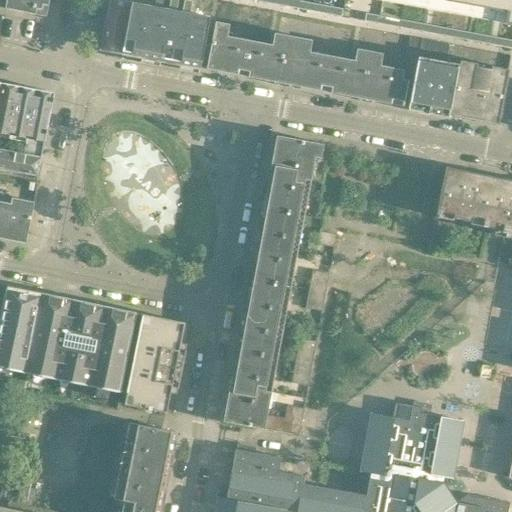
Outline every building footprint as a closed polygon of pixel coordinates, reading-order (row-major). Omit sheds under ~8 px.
[(0,0),(0,7),(35,15),(35,14),(34,14),(35,8),(41,10),(42,4),(47,5),(47,6),(48,6),(48,0),(0,0)] [(131,2),(118,0),(109,0),(100,50),(121,54),(131,2)] [(170,0),(168,9),(176,11),(178,0),(170,0)] [(184,0),(182,12),(190,13),(192,2),(184,0)] [(292,0),(286,0),(285,7),(296,9),(298,1),(292,0)] [(511,0),(382,0),(383,0),(382,0),(438,0),(506,13),(504,23),(504,24),(511,25),(511,0)] [(298,1),(296,9),(307,11),(309,3),(298,1)] [(199,68),(209,17),(190,13),(182,12),(176,11),(168,9),(131,2),(121,54),(199,68)] [(309,3),(307,11),(318,13),(320,5),(309,3)] [(320,5),(318,13),(330,15),(331,7),(320,5)] [(331,7),(330,15),(341,17),(342,9),(331,7)] [(365,14),(364,21),(375,23),(377,16),(365,14)] [(377,16),(375,23),(387,26),(388,18),(377,16)] [(388,18),(387,26),(398,28),(399,20),(388,18)] [(399,20),(398,28),(409,30),(411,22),(399,20)] [(254,78),(261,43),(226,36),(229,25),(215,22),(206,69),(208,69),(209,63),(219,65),(218,71),(254,78)] [(411,22),(409,30),(421,32),(422,24),(411,22)] [(422,24),(421,32),(432,34),(433,26),(422,24)] [(433,26),(432,34),(443,36),(445,28),(433,26)] [(445,28),(443,36),(455,38),(456,30),(445,28)] [(456,30),(455,38),(466,40),(467,33),(456,30)] [(337,94),(344,59),(309,52),(311,40),(274,33),(271,45),(261,43),(254,78),(279,83),(280,77),(301,81),(300,87),(337,94)] [(467,33),(466,40),(477,42),(479,35),(467,33)] [(479,35),(477,42),(489,45),(490,37),(479,35)] [(404,71),(409,71),(416,38),(409,37),(404,71)] [(490,37),(489,45),(500,47),(501,39),(490,37)] [(448,116),(457,68),(445,66),(449,44),(421,39),(407,108),(418,109),(448,116)] [(511,40),(501,39),(500,47),(511,49),(511,44),(511,40)] [(401,80),(403,70),(379,66),(382,54),(356,49),(354,61),(344,59),(337,94),(361,99),(362,92),(372,94),(371,101),(403,107),(407,81),(401,80)] [(497,125),(508,70),(490,66),(486,91),(472,88),(476,64),(459,60),(457,68),(448,116),(497,125)] [(18,86),(0,83),(0,133),(8,136),(18,86)] [(25,139),(26,130),(34,89),(18,86),(8,136),(25,139)] [(45,134),(52,98),(53,93),(34,89),(26,130),(45,134)] [(0,168),(37,176),(45,134),(26,130),(25,139),(24,144),(18,143),(18,146),(7,144),(6,147),(0,146),(0,168)] [(321,183),(326,157),(321,156),(323,144),(276,136),(262,208),(304,215),(306,202),(300,201),(304,180),(321,183)] [(500,230),(510,180),(467,172),(445,168),(436,217),(440,218),(441,212),(452,215),(452,218),(453,219),(471,222),(472,218),(483,221),(482,226),(487,227),(500,230)] [(511,180),(510,180),(500,230),(502,230),(501,232),(509,234),(510,232),(511,232),(511,180)] [(0,238),(15,242),(15,241),(14,241),(16,236),(21,237),(22,231),(27,232),(27,233),(34,202),(11,198),(10,204),(0,201),(0,238)] [(304,215),(262,208),(249,279),(290,287),(293,273),(287,272),(295,227),(301,228),(304,215)] [(333,248),(336,234),(319,231),(317,244),(333,248)] [(329,273),(312,270),(305,308),(322,312),(329,273)] [(249,279),(236,349),(277,357),(280,344),(274,343),(282,298),(288,300),(290,287),(249,279)] [(0,367),(23,372),(39,293),(6,287),(0,316),(0,367)] [(124,392),(140,314),(39,293),(23,372),(124,392)] [(184,323),(140,314),(124,392),(126,393),(123,404),(166,413),(184,323)] [(316,341),(299,338),(291,383),(308,386),(316,341)] [(260,414),(269,369),(275,370),(277,357),(236,349),(222,421),(298,436),(303,408),(287,405),(285,418),(260,414)] [(216,497),(213,511),(507,511),(509,503),(492,499),(490,509),(464,504),(463,509),(455,507),(456,503),(442,483),(438,482),(439,476),(452,478),(463,420),(421,413),(422,408),(395,403),(392,417),(371,413),(361,471),(370,473),(366,495),(303,484),(304,476),(278,472),(281,457),(255,453),(252,467),(232,463),(226,498),(216,497)] [(168,471),(176,432),(129,423),(121,462),(168,471)] [(235,449),(232,463),(252,467),(255,453),(235,449)] [(85,454),(82,469),(94,472),(97,457),(85,454)] [(168,471),(121,462),(113,497),(119,499),(161,507),(168,471)] [(21,487),(23,477),(9,474),(6,484),(21,487)] [(0,511),(56,511),(57,511),(43,509),(37,507),(32,506),(35,490),(23,487),(20,504),(18,504),(8,501),(6,511),(2,511),(0,511)] [(90,498),(88,510),(97,511),(102,511),(105,501),(90,498)] [(159,511),(161,507),(119,499),(116,511),(159,511)]
